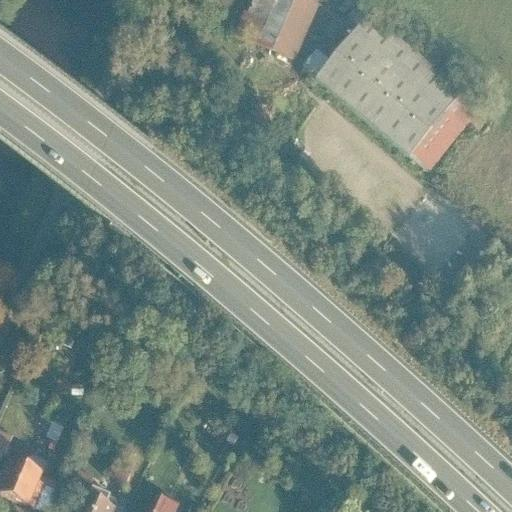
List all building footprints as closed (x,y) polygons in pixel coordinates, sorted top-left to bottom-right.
[(273,0),(255,46),(295,62),(318,4),(308,0),(273,0)] [(359,23),(311,84),(406,159),(454,98),(359,23)] [(0,457),(4,458),(12,436),(0,431),(0,457)] [(115,460),(107,475),(127,484),(134,469),(115,460)] [(0,496),(0,497),(29,510),(43,477),(7,463),(0,480),(0,486),(4,488),(0,496)] [(47,511),(55,492),(43,488),(34,511),(47,511)] [(90,490),(79,511),(115,511),(116,511),(106,508),(111,498),(90,490)] [(165,511),(170,504),(156,498),(148,511),(165,511)]
